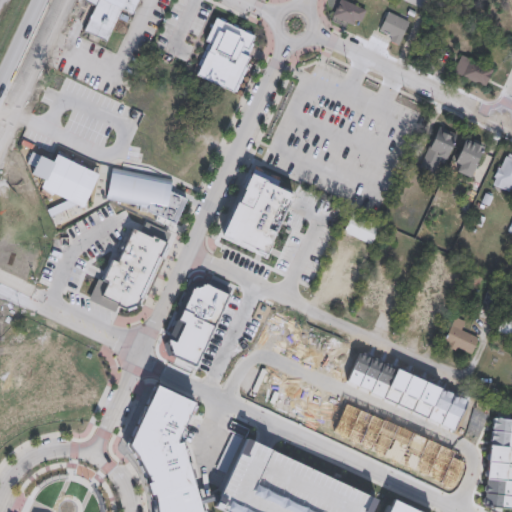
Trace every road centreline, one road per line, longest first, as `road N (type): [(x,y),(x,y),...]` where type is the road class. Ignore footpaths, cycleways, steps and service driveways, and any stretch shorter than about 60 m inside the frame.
road 1 (residential): [(140,356),(462,511)]
road 2 (tertiary): [(287,44),(140,356)]
road 3 (residential): [(458,510),(474,466),(456,443),(264,358),(245,366),(226,399)]
road 4 (residential): [(189,251),(458,380)]
road 5 (residential): [(313,35),(511,127)]
road 6 (tertiary): [(0,289),(140,356)]
road 7 (primary): [(0,114),(53,0)]
road 8 (residential): [(95,452),(42,450),(22,462),(0,499)]
road 9 (tertiary): [(315,29),(313,16),(297,6),(276,23),(293,46),(315,29)]
